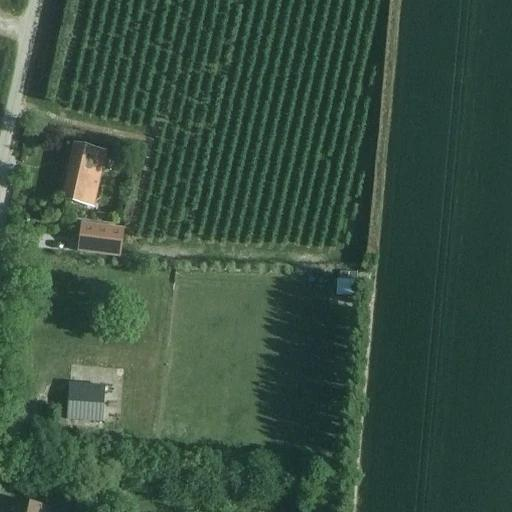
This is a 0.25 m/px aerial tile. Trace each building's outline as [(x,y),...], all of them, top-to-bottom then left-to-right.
[(82,205),(86,188),(95,190),(104,153),(74,146),(61,200),(82,205)] [(80,224),(76,252),(117,258),(121,230),(80,224)] [(336,281),(335,298),(354,299),(355,283),(336,281)] [(69,384),(66,420),(102,422),(104,386),(69,384)] [(50,511),(51,511),(11,502),(9,511),(50,511)]
